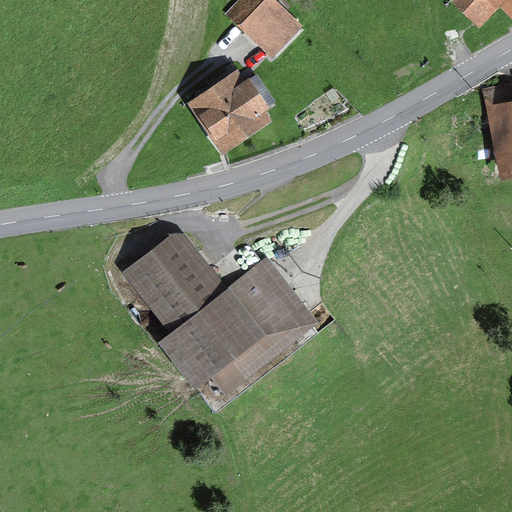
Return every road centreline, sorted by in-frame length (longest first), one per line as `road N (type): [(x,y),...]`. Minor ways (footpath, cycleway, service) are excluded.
road 1 (tertiary): [(0,224),(198,191),(307,157),(511,51)]
road 2 (unknown): [(113,206),(120,160),(190,71),(215,60)]
